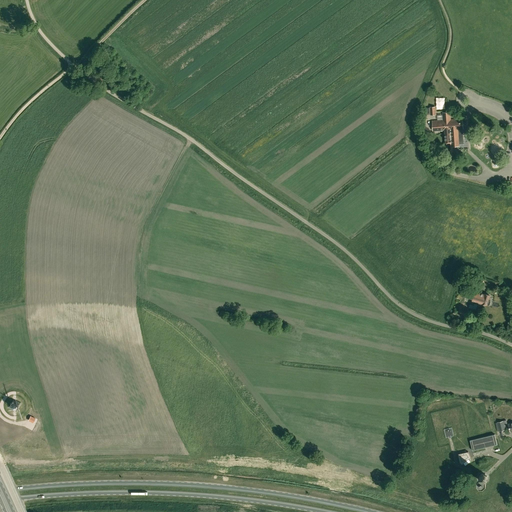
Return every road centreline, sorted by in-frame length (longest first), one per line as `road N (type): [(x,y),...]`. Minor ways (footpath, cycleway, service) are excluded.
road 1 (unclassified): [(511,344),(407,311),(337,244),(73,66),(40,32),(27,0)]
road 2 (primary): [(373,511),(282,493),(159,482),(0,491)]
road 3 (primary): [(0,500),(168,493),(323,511)]
